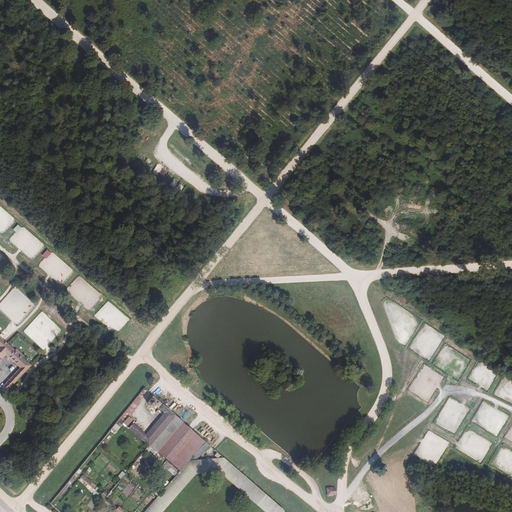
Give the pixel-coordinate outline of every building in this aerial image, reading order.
[(156,175),(161,168),(157,165),(152,172),(156,175)] [(16,233),(21,228),(17,224),(12,230),(16,233)] [(2,388),(6,392),(30,366),(0,337),(0,360),(6,354),(20,368),(2,388)] [(152,399),(151,400),(150,400),(149,401),(148,402),(148,403),(148,404),(149,405),(149,406),(150,407),(152,407),(153,407),(154,407),(155,407),(156,406),(156,404),(156,402),(156,401),(155,400),(153,399),(152,399)] [(175,416),(163,405),(162,405),(159,409),(164,414),(146,435),(133,423),(128,429),(149,446),(175,416)] [(205,442),(175,416),(149,446),(179,472),(205,442)] [(119,420),(111,429),(115,432),(123,423),(119,420)] [(283,511),(223,459),(190,461),(180,473),(145,511),(283,511)] [(92,493),(97,488),(84,473),(78,479),(92,493)] [(327,496),(336,496),(336,487),(326,487),(327,496)]
